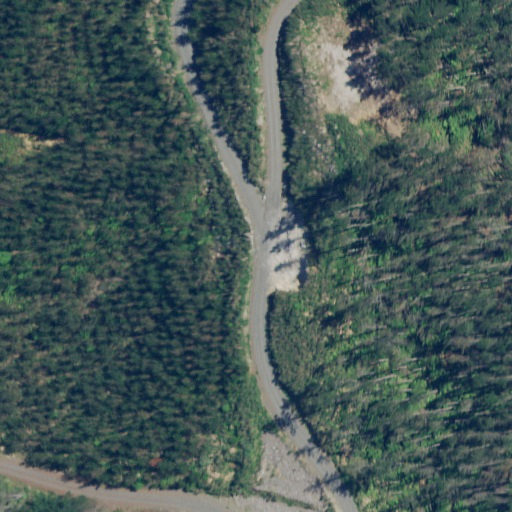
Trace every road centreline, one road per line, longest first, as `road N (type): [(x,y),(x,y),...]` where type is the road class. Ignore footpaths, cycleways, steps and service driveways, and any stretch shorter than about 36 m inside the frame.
road 1 (track): [(298,0),(275,24),(265,186),(267,384),(342,490),(343,511)]
road 2 (track): [(220,511),(196,489),(0,462)]
